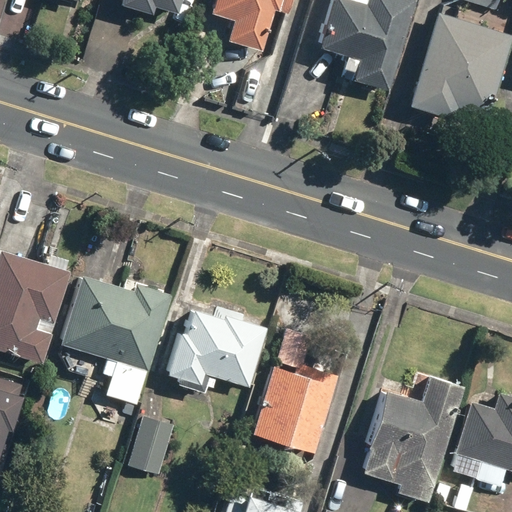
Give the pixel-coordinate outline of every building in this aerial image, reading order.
[(114,0),(114,2),(146,12),(148,6),(172,13),(176,0),(114,0)] [(206,0),(203,11),(227,18),(221,38),(257,49),(269,9),(299,19),(304,0),(206,0)] [(410,0),(362,0),(362,1),(358,0),(327,0),(313,45),(353,57),(347,77),(384,88),(410,0)] [(511,0),(462,0),(492,9),(495,0),(511,0)] [(508,33),(430,9),(402,102),(447,116),(450,106),(483,116),(508,33)] [(31,327),(35,316),(49,320),(66,269),(0,247),(0,347),(37,360),(46,332),(31,327)] [(167,292),(131,280),(128,287),(77,271),(53,342),(111,360),(100,392),(132,402),(167,292)] [(244,385),(263,325),(219,311),(217,316),(189,307),(182,330),(175,328),(162,371),(175,375),(173,382),(199,390),(205,373),(244,385)] [(308,450),(334,371),(300,360),(309,332),(283,324),(272,358),(292,364),(290,370),(269,363),(247,431),(308,450)] [(422,499),(458,382),(426,372),(418,397),(381,386),(356,468),(395,480),(393,490),(422,499)] [(0,446),(8,422),(12,423),(24,384),(0,376),(0,446)] [(511,470),(511,395),(495,390),(490,405),(465,398),(449,451),(452,452),(447,468),(495,483),(500,467),(511,470)] [(154,472),(169,422),(139,413),(124,463),(154,472)] [(293,511),(295,507),(241,491),(240,494),(227,490),(220,511),(293,511)]
